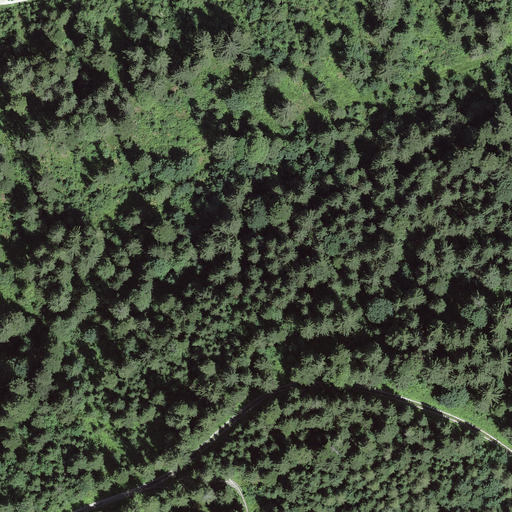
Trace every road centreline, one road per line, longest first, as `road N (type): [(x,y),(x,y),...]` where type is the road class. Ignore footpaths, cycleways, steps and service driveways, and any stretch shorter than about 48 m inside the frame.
road 1 (track): [(0,362),(93,280),(169,189),(244,141),(313,110),(511,47)]
road 2 (track): [(511,119),(481,121),(420,148),(204,262),(93,343),(0,397)]
road 3 (track): [(174,472),(257,400),(309,380),(415,402),(511,455)]
